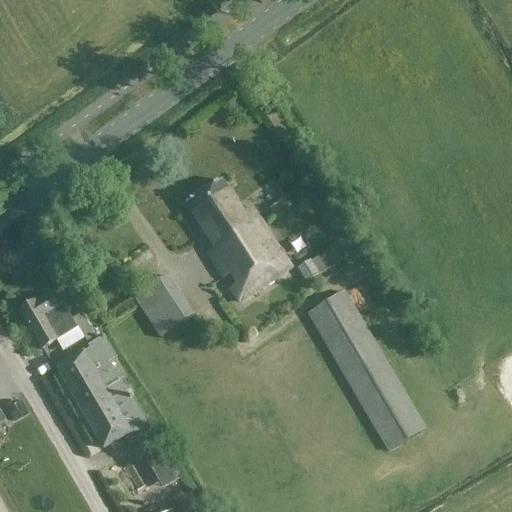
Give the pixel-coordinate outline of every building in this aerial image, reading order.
[(216,251),(208,255),(223,279),(231,275),(238,286),(231,291),(239,304),(291,270),(251,209),(243,215),(222,182),(186,205),(216,251)] [(159,341),(195,318),(169,278),(133,301),(159,341)] [(387,455),(426,432),(345,293),(306,316),(387,455)] [(89,348),(97,343),(81,316),(72,322),(63,306),(57,309),(50,297),(36,306),(35,304),(20,313),(21,315),(19,319),(23,325),(26,325),(42,351),(78,329),(89,348)] [(97,343),(89,348),(90,351),(57,370),(104,450),(129,435),(134,444),(153,433),(122,381),(119,383),(108,365),(117,360),(104,339),(97,343)] [(121,455),(128,475),(142,470),(136,451),(121,455)]
